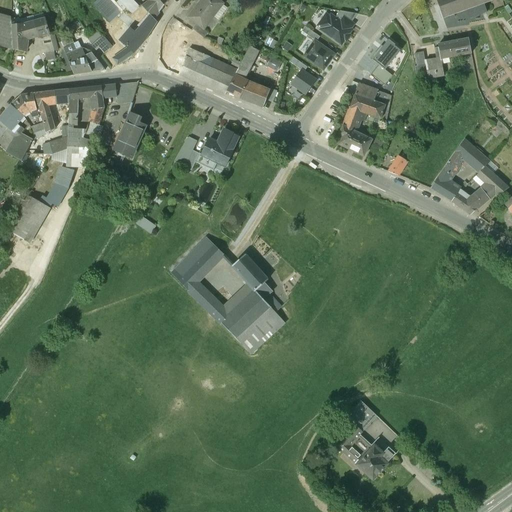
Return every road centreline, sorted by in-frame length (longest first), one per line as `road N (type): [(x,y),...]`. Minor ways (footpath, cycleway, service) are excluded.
road 1 (secondary): [(511,256),(428,205),(293,142)]
road 2 (residential): [(293,142),(395,0)]
road 3 (secondary): [(293,142),(140,76)]
road 4 (secondary): [(140,76),(58,86),(0,80)]
